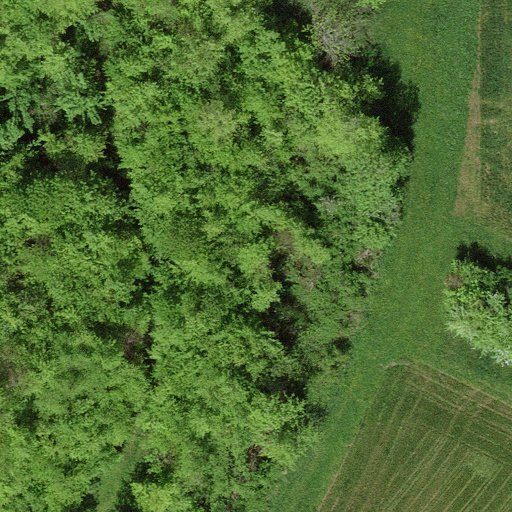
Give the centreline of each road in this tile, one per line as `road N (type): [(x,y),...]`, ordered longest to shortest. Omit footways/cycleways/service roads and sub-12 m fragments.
road 1 (track): [(114,0),(104,101),(153,296),(149,395),(130,445),(89,478),(0,476)]
road 2 (track): [(427,0),(423,155),(401,302),(362,431),(312,511)]
